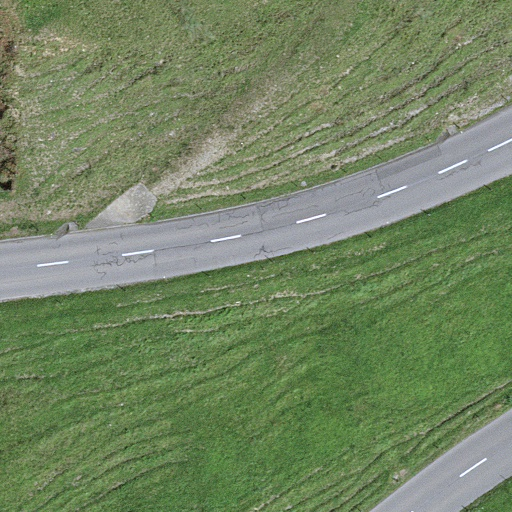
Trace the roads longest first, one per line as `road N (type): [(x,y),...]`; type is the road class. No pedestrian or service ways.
road 1 (tertiary): [(0,269),(303,219),(511,137)]
road 2 (tertiary): [(511,438),(408,511)]
